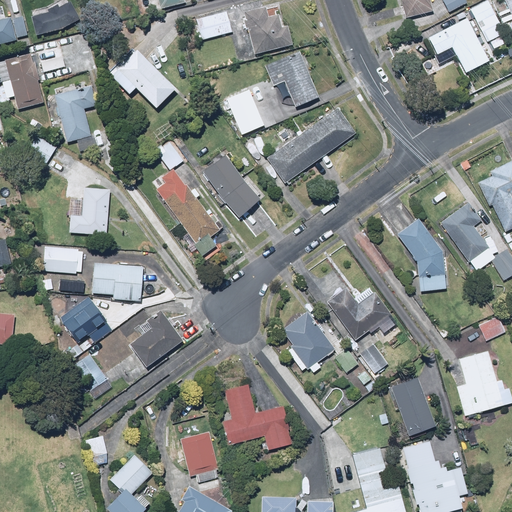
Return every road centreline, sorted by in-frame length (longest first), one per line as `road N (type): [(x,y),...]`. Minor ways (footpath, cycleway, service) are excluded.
road 1 (residential): [(230,307),(251,282),(422,153)]
road 2 (residential): [(337,0),(365,64),(422,153)]
